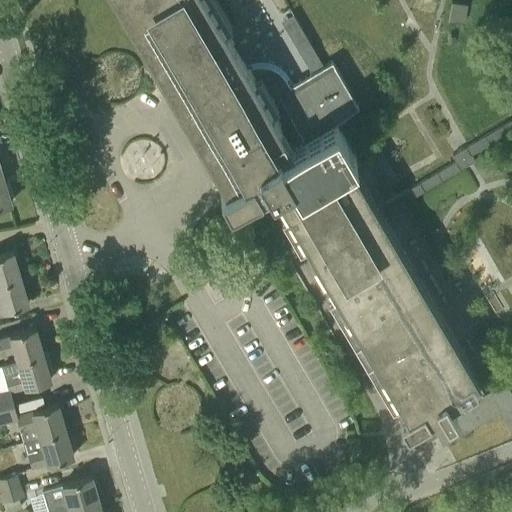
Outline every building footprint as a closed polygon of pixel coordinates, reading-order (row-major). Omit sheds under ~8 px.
[(477,377),(382,215),(377,207),(347,156),(354,152),(342,132),(357,123),(350,110),(358,105),(332,61),(323,66),(294,83),(285,69),(281,65),(276,62),(270,60),(263,59),(257,59),(251,61),(244,64),(222,27),(206,0),(125,0),(155,49),(209,143),(200,148),(222,185),(219,187),(220,187),(229,204),(249,192),(268,181),(313,255),(407,411),(399,416),(400,417),(406,428),(415,424),(425,440),(438,432),(443,442),(501,408),(511,427),(511,395),(504,382),(483,395),(476,383),(479,381),(477,377)] [(235,0),(247,17),(256,30),(267,23),(251,0),(235,0)] [(312,68),(324,61),(298,11),(286,17),(312,68)] [(511,119),(452,155),(456,161),(377,207),(382,215),(475,161),(471,155),(511,130),(511,119)] [(0,205),(11,203),(3,176),(0,176),(0,205)] [(0,282),(20,277),(12,250),(0,253),(0,282)] [(20,277),(0,282),(0,311),(28,303),(20,277)] [(16,361),(43,353),(35,326),(0,336),(0,354),(14,351),(16,361)] [(43,353),(16,361),(17,361),(2,365),(9,392),(51,379),(43,353)] [(0,406),(12,403),(8,392),(0,394),(0,406)] [(24,441),(65,429),(57,402),(16,415),(20,428),(19,428),(23,441),(24,441)] [(0,419),(16,415),(12,403),(0,406),(0,419)] [(24,441),(23,441),(22,442),(26,453),(27,453),(32,468),(73,456),(65,429),(24,441)] [(0,487),(20,482),(18,472),(0,477),(0,487)] [(49,511),(64,511),(99,502),(91,475),(42,490),(48,509),(49,509),(49,511)] [(20,482),(0,487),(0,493),(2,500),(24,494),(20,482)] [(102,511),(99,502),(64,511),(102,511)]
